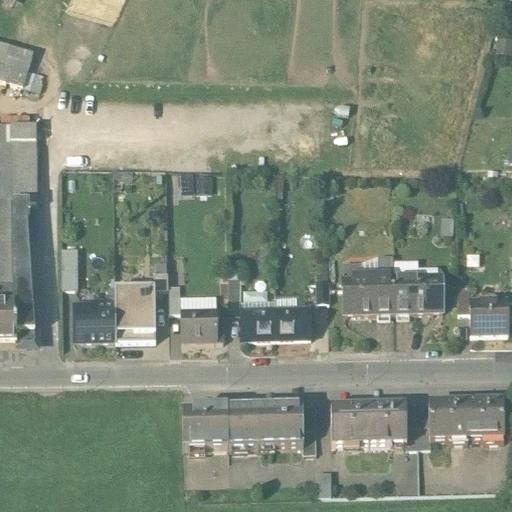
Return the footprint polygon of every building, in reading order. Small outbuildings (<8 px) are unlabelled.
[(2,68),(0,67),(0,86),(22,93),(28,76),(2,68)] [(16,341),(34,341),(26,220),(29,220),(29,209),(35,208),(33,133),(0,133),(0,316),(16,316),(16,341)] [(185,199),(197,198),(196,177),(184,178),(185,199)] [(198,197),(212,197),(212,180),(199,180),(198,197)] [(166,251),(167,261),(179,261),(179,251),(166,251)] [(77,298),(77,257),(61,258),(62,298),(77,298)] [(360,273),(342,273),(344,323),(393,321),(392,285),(392,271),(391,266),(378,266),(379,285),(360,286),(360,273)] [(392,285),(418,284),(417,276),(417,270),(392,271),(392,285)] [(417,276),(418,284),(437,284),(437,276),(417,276)] [(154,298),(167,297),(167,293),(167,281),(153,282),(154,295),(154,298)] [(418,284),(392,285),(393,321),(442,320),(441,284),(437,284),(418,284)] [(228,310),(241,309),(240,287),(228,287),(228,310)] [(329,311),(328,290),(316,290),(316,311),(329,311)] [(180,321),(180,319),(179,293),(167,293),(167,297),(168,321),(180,321)] [(114,295),(114,313),(115,351),(155,350),(154,298),(154,295),(114,295)] [(469,323),(469,310),(469,299),(457,300),(457,323),(469,323)] [(92,313),(74,314),(75,351),(115,351),(114,313),(109,313),(105,309),(96,309),(92,313)] [(240,322),(240,311),(241,311),(241,309),(228,310),(228,322),(240,322)] [(469,323),(470,344),(507,344),(506,309),(469,310),(469,323)] [(241,311),(240,311),(240,322),(240,350),(275,349),(275,317),(275,310),(241,311)] [(16,341),(16,316),(0,316),(0,354),(16,354),(16,341)] [(310,317),(275,317),(275,349),(310,349),(310,317)] [(216,318),(180,319),(180,321),(181,351),(222,350),(221,335),(216,335),(216,318)] [(16,341),(16,354),(35,354),(34,341),(16,341)] [(503,450),(502,411),(429,412),(429,449),(431,449),(448,448),(448,451),(467,451),(467,448),(482,448),(482,451),(503,450)] [(429,412),(416,413),(417,456),(431,456),(431,449),(429,449),(429,412)] [(405,452),(404,413),(331,414),(331,454),(405,452)] [(417,456),(416,413),(404,413),(405,452),(405,456),(417,456)] [(303,455),(302,415),(226,417),(227,457),(302,455),(303,455)] [(314,415),(302,415),(303,455),(302,455),(302,462),(315,462),(314,415)] [(227,457),(226,417),(181,418),(182,458),(227,457)] [(329,480),(316,480),(316,505),(330,504),(329,480)]
